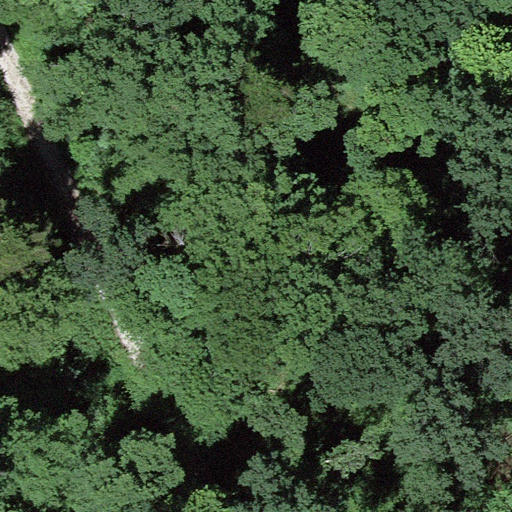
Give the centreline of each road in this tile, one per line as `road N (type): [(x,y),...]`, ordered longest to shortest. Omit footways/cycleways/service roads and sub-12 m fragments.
road 1 (track): [(239,511),(340,0)]
road 2 (track): [(213,511),(0,74)]
